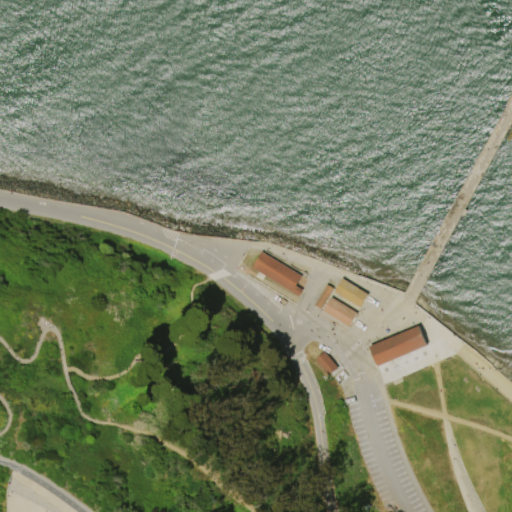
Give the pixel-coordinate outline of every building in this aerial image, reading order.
[(249,267),(259,251),(300,277),(294,286),(299,289),(295,296),(249,267)] [(358,307),(332,291),(340,278),(366,294),(358,307)] [(331,288),(319,308),(312,304),(324,284),(331,288)] [(320,310),(328,297),(354,313),(346,326),(320,310)] [(367,346),(375,366),(389,360),(426,345),(422,336),(417,325),(367,346)] [(322,351),(336,367),(326,375),(312,359),(322,351)]
